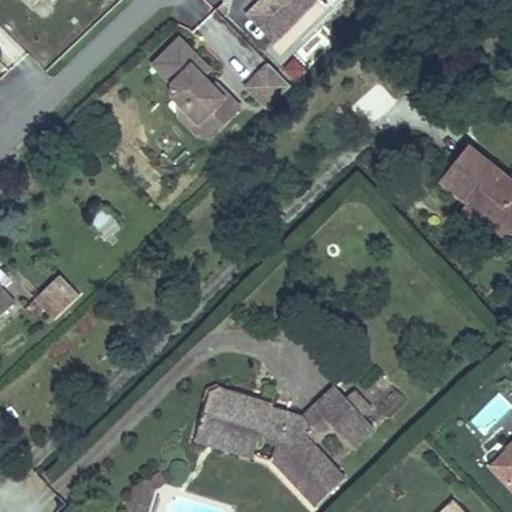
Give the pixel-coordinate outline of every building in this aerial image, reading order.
[(298,0),(290,8),(282,0),(272,0),(254,18),(280,44),(325,0),(298,0)] [(186,41),(159,66),(178,86),(178,98),(185,105),(205,126),(210,121),(222,133),(246,110),(233,97),(230,101),(218,88),(210,79),(217,72),(186,41)] [(275,68),(253,90),(274,111),(297,89),(275,68)] [(221,84),(218,88),(230,101),(233,97),(221,84)] [(185,105),(185,118),(204,138),(217,139),(205,126),(185,105)] [(205,126),(217,139),(222,133),(210,121),(205,126)] [(511,181),(472,149),(445,183),(472,205),(473,206),(476,203),(511,232),(511,181)] [(472,205),(466,212),(506,244),(511,236),(511,232),(476,203),(473,206),(472,205)] [(109,210),(92,223),(106,242),(124,229),(109,210)] [(62,276),(36,300),(56,320),(81,296),(62,276)] [(0,318),(15,305),(0,288),(0,318)] [(336,386),(302,418),(296,424),(271,416),(273,409),(275,404),(222,388),(221,389),(220,387),(210,391),(207,401),(210,402),(203,425),(226,432),(224,437),(259,448),(262,440),(279,445),(274,461),(318,507),(349,479),(317,445),(335,428),(354,448),(376,428),(363,415),(349,400),(336,386)] [(357,393),(349,400),(363,415),(371,408),(357,393)] [(302,418),(273,409),(271,416),(296,424),(302,418)] [(226,432),(203,425),(198,442),(256,460),(259,448),(224,437),(226,432)] [(511,450),(493,468),(511,489),(511,450)] [(129,511),(149,511),(157,489),(167,483),(160,473),(135,488),(129,510),(129,511)] [(464,511),(454,501),(441,511),(464,511)]
